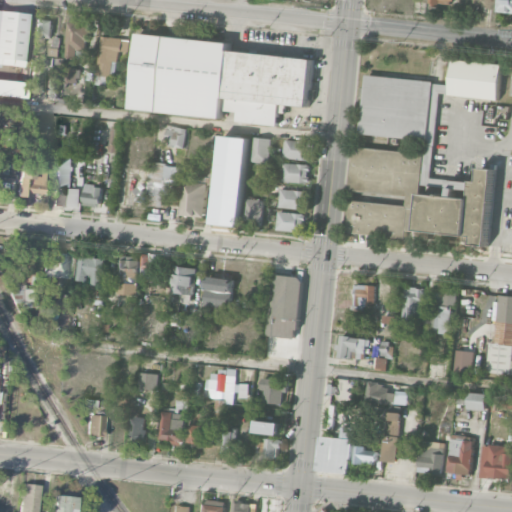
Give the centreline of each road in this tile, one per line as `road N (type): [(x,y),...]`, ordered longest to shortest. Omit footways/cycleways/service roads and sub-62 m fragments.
road 1 (residential): [(511,274),(0,219)]
road 2 (residential): [(511,507),(0,454)]
road 3 (secondary): [(297,511),(349,0)]
road 4 (residential): [(511,40),(128,0)]
